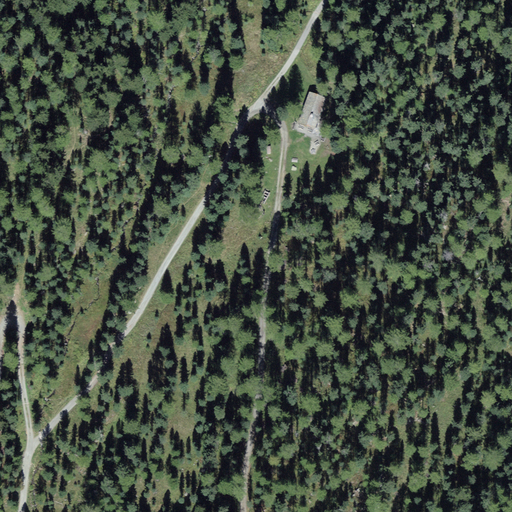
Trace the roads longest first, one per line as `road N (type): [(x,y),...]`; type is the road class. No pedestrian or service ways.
road 1 (track): [(21,511),(32,444),(102,372),(257,105)]
road 2 (track): [(257,105),(280,120),(285,138),(265,219),(263,359),(242,511)]
road 3 (track): [(32,444),(22,332),(13,320),(0,335)]
road 4 (track): [(257,105),(325,0)]
